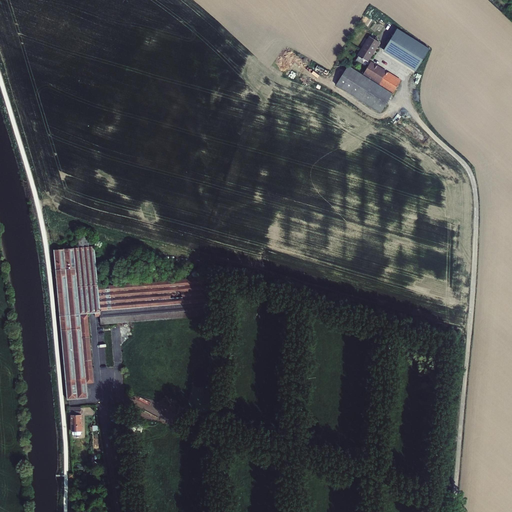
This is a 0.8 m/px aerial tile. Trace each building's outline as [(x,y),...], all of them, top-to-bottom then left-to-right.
[(398,30),(395,29),(382,51),(417,73),(425,59),(421,56),(420,45),(398,30)] [(378,41),(369,35),(357,54),(366,60),(378,41)] [(425,59),(430,51),(420,45),(421,56),(425,59)] [(346,88),(380,110),(399,80),(368,61),(362,71),(345,81),(344,85),(347,86),(346,88)] [(339,77),(345,81),(362,71),(348,63),(339,77)] [(77,246),(52,250),(55,264),(60,329),(67,400),(68,399),(87,398),(85,369),(92,369),(87,317),(86,313),(95,313),(95,315),(101,315),(100,309),(109,308),(205,300),(202,276),(103,285),(102,283),(97,283),(93,244),(92,245),(91,237),(76,233),(77,246)] [(206,314),(205,300),(109,308),(110,323),(206,314)] [(100,309),(101,315),(102,324),(110,323),(109,308),(100,309)] [(81,415),(71,415),(71,430),(72,430),(72,433),(74,434),(80,434),(81,433),(81,430),(82,430),(81,415)]
